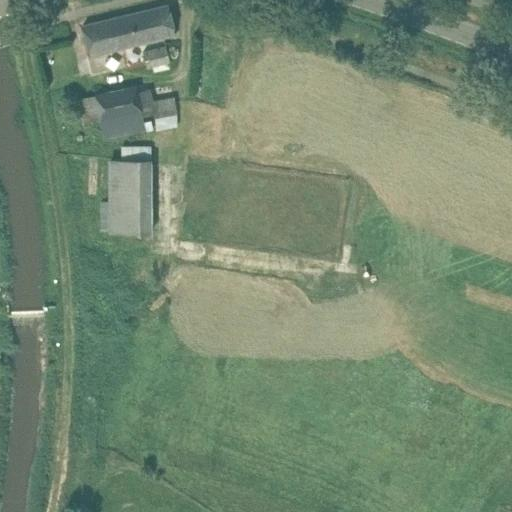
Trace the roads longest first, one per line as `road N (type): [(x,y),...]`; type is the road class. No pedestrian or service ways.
road 1 (track): [(25,0),(69,283),(66,415),(46,511)]
road 2 (secondary): [(511,57),(365,0)]
